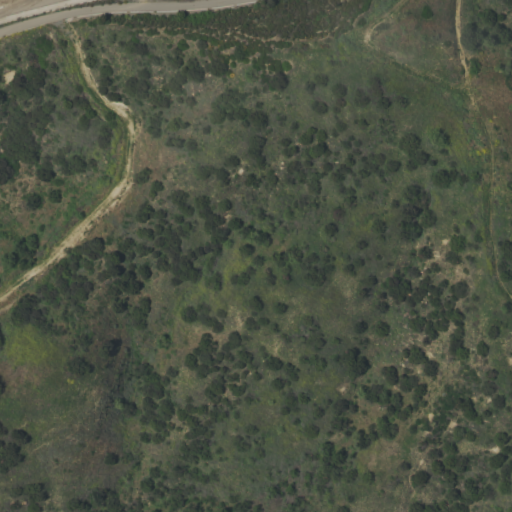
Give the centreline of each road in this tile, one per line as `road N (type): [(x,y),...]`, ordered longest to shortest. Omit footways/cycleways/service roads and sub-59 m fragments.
road 1 (track): [(511,293),(497,267),(491,213),(497,151),(457,47),(462,0)]
road 2 (track): [(242,0),(69,12),(0,29)]
